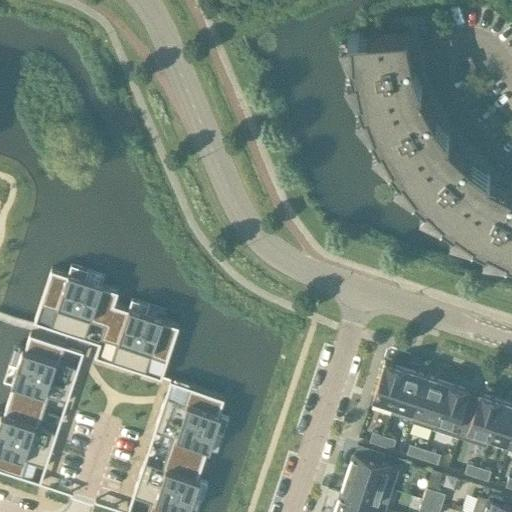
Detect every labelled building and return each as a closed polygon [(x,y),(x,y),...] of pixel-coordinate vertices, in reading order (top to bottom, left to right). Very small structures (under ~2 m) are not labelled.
[(472,162),(447,138),(449,137),(435,119),(436,118),(419,88),(421,88),(413,67),(414,67),(406,30),(347,34),(349,58),(347,58),(347,60),(349,59),(357,94),(355,95),(356,96),(358,96),(371,129),(369,130),(370,131),(372,130),(389,162),(388,163),(389,164),(391,163),(413,191),(412,192),(413,194),(415,192),(440,217),(439,218),(441,219),(442,217),(471,238),(471,239),(472,240),(473,238),(505,254),(505,256),(506,256),(507,254),(511,255),(511,189),(488,177),(489,175),(471,163),(472,162)] [(474,66),(470,55),(459,59),(463,70),(474,66)] [(51,268),(40,303),(56,308),(50,327),(67,332),(86,276),(68,270),(67,273),(51,268)] [(86,276),(67,332),(84,338),(90,320),(105,324),(100,338),(101,338),(117,289),(102,284),(103,282),(86,276)] [(117,289),(101,338),(116,343),(110,361),(127,367),(146,311),(129,305),(128,308),(114,303),(118,290),(117,289)] [(146,311),(127,367),(145,373),(151,354),(167,360),(178,324),(162,319),(163,317),(146,311)] [(22,348),(16,365),(72,384),(78,367),(60,361),(64,346),(65,344),(30,333),(24,349),(22,348)] [(393,404),(405,368),(384,361),(372,397),(393,404)] [(13,383),(8,399),(43,410),(48,395),(67,401),(72,384),(16,365),(11,383),(13,383)] [(414,410),(426,374),(405,368),(393,404),(413,410),(414,410)] [(434,417),(446,381),(426,374),(414,410),(413,410),(410,420),(431,427),(434,417)] [(447,381),(432,427),(459,436),(470,402),(464,400),(467,392),(468,388),(447,381)] [(165,395),(159,413),(215,431),(221,414),(218,413),(224,397),(188,385),(183,401),(165,395)] [(489,435),(501,399),(480,392),(476,404),(470,402),(462,426),(459,436),(487,445),(490,436),(489,435)] [(1,413),(0,415),(0,431),(51,449),(57,432),(38,426),(43,410),(8,399),(3,414),(1,413)] [(510,442),(511,434),(511,402),(501,399),(489,435),(490,436),(510,442)] [(159,413),(153,430),(172,436),(167,451),(202,463),(207,447),(209,448),(215,431),(159,413)] [(381,443),(384,434),(372,430),(369,440),(381,443)] [(0,468),(21,476),(27,460),(45,466),(51,449),(0,431),(0,468)] [(392,447),(395,438),(384,434),(381,443),(392,447)] [(422,457),(425,447),(409,442),(406,452),(422,457)] [(437,462),(440,452),(425,447),(422,457),(437,462)] [(143,460),(138,477),(193,496),(199,478),(197,478),(202,463),(167,451),(162,466),(143,460)] [(399,467),(353,452),(346,472),(392,487),(399,467)] [(476,475),(479,465),(467,461),(464,471),(476,475)] [(487,479),(490,469),(479,465),(476,475),(487,479)] [(346,472),(340,492),(376,504),(385,507),(392,487),(346,472)] [(138,477),(132,495),(150,501),(146,511),(188,511),(193,496),(138,477)] [(431,501),(435,489),(426,486),(422,497),(431,501)] [(445,492),(435,489),(431,501),(441,504),(445,492)] [(340,492),(333,511),(336,511),(383,511),(385,507),(376,504),(340,492)] [(511,511),(511,504),(503,502),(504,498),(491,494),(490,498),(478,493),(471,511),(511,511)] [(427,511),(431,501),(422,497),(418,509),(424,511),(427,511)] [(438,511),(441,504),(431,501),(427,511),(438,511)]
